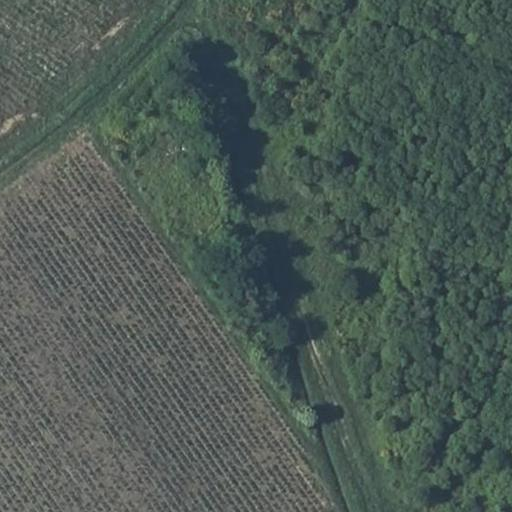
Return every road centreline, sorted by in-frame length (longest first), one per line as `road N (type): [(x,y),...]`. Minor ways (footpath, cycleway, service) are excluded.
road 1 (track): [(366,511),(214,54),(209,0)]
road 2 (track): [(0,181),(130,70),(180,0)]
